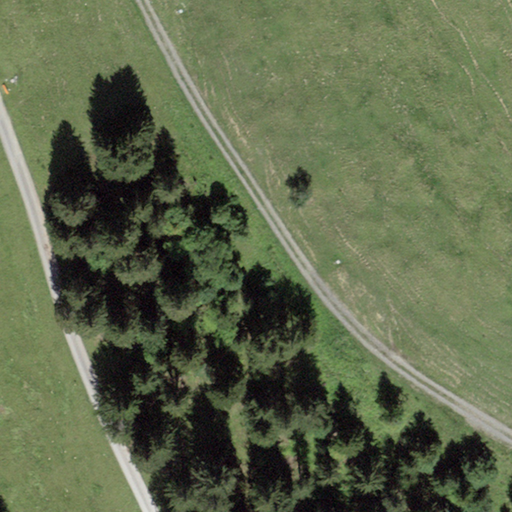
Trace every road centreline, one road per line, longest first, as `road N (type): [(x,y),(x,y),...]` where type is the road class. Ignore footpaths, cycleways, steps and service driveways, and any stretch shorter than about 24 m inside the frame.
road 1 (track): [(511,437),(380,351),(294,251),(190,92),(141,0)]
road 2 (track): [(0,115),(77,346),(152,511)]
